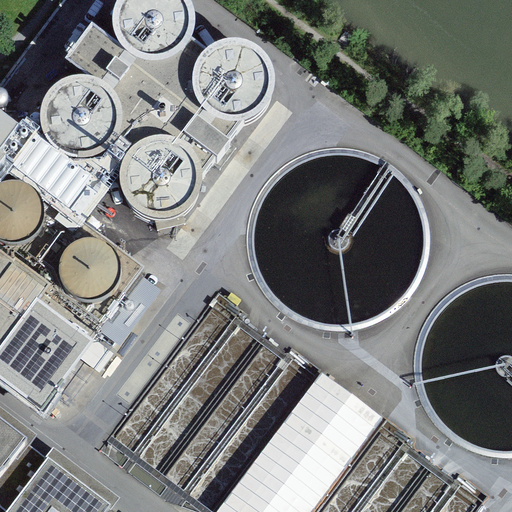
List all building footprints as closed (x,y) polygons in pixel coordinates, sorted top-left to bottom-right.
[(119,47),(126,59),(101,92),(88,87),(71,88),(54,99),(43,118),(44,144),(61,166),(82,171),(97,169),(110,162),(125,173),(120,188),(127,210),(137,223),(161,234),(182,228),(200,214),(207,193),(206,183),(242,136),(261,128),(274,112),(279,91),(276,76),(264,61),(247,51),(224,51),(208,63),(194,53),(200,31),(194,15),(183,0),(182,0),(128,0),(125,2),(115,23),(119,47)] [(0,377),(45,411),(109,324),(145,275),(67,217),(88,188),(0,123),(0,377)] [(326,511),(394,424),(326,377),(222,511),(326,511)] [(17,511),(61,456),(0,405),(0,504),(9,511),(17,511)] [(121,511),(132,499),(66,449),(61,456),(17,511),(121,511)]
